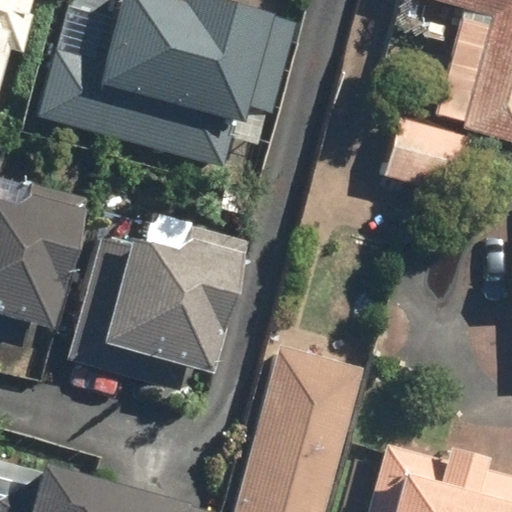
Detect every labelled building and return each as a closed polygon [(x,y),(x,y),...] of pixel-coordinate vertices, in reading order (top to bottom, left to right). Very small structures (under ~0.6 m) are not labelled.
[(25,48),(38,0),(0,0),(0,80),(10,44),(25,48)] [(270,107),(298,11),(258,0),(124,0),(120,15),(71,1),(40,109),(224,162),(237,116),(245,118),(250,102),(270,107)] [(416,131),(504,156),(511,127),(511,0),(380,0),(380,4),(447,23),(416,131)] [(450,158),(375,142),(366,186),(441,202),(450,158)] [(90,196),(24,176),(19,195),(0,189),(0,334),(25,342),(34,312),(53,318),(90,196)] [(253,191),(224,184),(219,204),(247,211),(253,191)] [(215,359),(248,235),(185,219),(181,237),(137,225),(134,239),(101,230),(69,356),(186,387),(195,354),(215,359)] [(510,319),(511,372),(511,275),(490,276),(492,320),(510,319)] [(321,511),(363,365),(280,339),(231,511),(321,511)] [(452,454),(389,438),(369,511),(511,511),(511,468),(486,462),(489,448),(455,440),(452,454)] [(196,490),(50,452),(47,466),(0,454),(0,511),(216,511),(217,509),(192,503),(196,490)]
